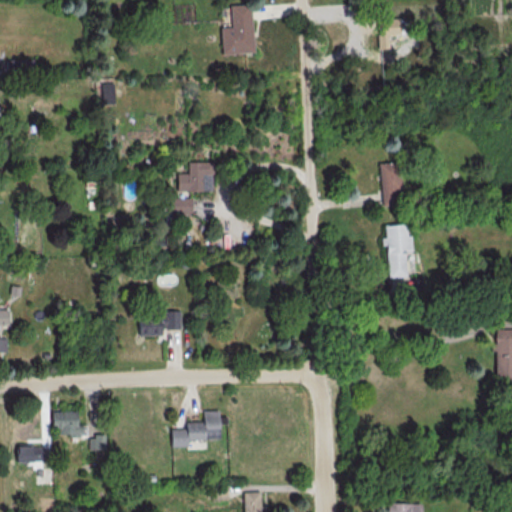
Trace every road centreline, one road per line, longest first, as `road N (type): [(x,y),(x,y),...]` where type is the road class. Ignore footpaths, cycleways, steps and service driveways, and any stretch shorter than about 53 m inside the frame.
road 1 (residential): [(324,511),(302,0)]
road 2 (residential): [(317,375),(0,385)]
